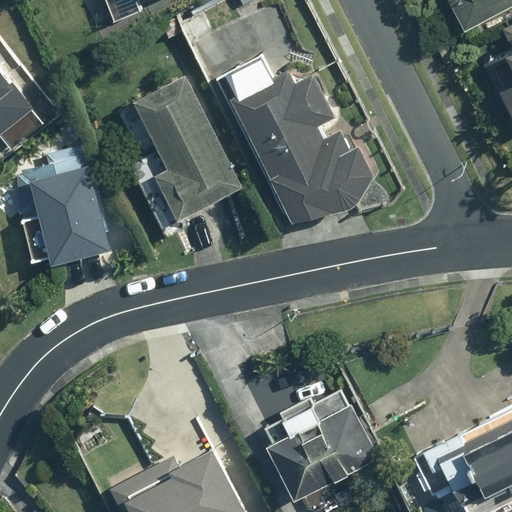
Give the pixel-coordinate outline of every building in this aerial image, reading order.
[(106,0),(115,21),(144,8),(141,0),(106,0)] [(511,0),(448,0),(467,29),(511,6),(511,0)] [(227,63),(203,14),(180,25),(204,74),(227,63)] [(511,23),(500,30),(510,49),(481,63),(511,125),(511,23)] [(261,56),(216,75),(282,215),(285,216),(288,217),(291,218),(294,219),(297,220),(300,220),(304,220),(307,221),(310,221),(313,220),(316,220),(319,220),(322,219),(325,219),(329,218),(332,217),(335,216),(337,214),(340,213),(343,211),(346,210),(348,208),(351,206),(353,204),(356,202),(358,200),(360,197),(362,195),(364,193),(366,190),(368,187),(369,184),(371,182),(372,179),(373,176),(361,146),(351,150),(342,128),(325,135),(321,126),(337,119),(316,70),(295,79),(291,70),(270,78),(261,56)] [(0,136),(35,108),(0,65),(0,136)] [(183,74),(132,101),(166,164),(151,172),(177,221),(242,186),(183,74)] [(111,249),(89,141),(24,154),(47,262),(111,249)] [(289,495),(375,453),(341,385),(311,400),(309,396),(278,411),(280,416),(256,428),(289,495)] [(511,411),(419,455),(441,497),(475,481),(485,501),(511,486),(511,411)] [(173,457),(109,487),(120,511),(247,511),(216,444),(176,463),(173,457)]
